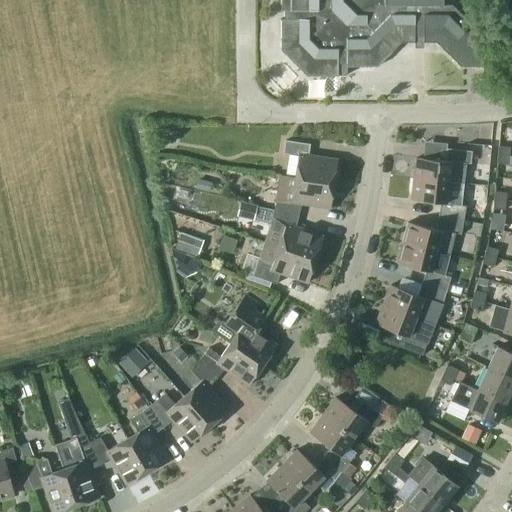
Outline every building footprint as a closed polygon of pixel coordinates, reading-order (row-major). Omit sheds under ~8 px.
[(280,0),(281,10),(284,10),(284,19),(281,19),(281,50),(307,76),(346,76),(346,66),(378,66),(401,42),(436,42),(460,66),(482,66),(482,35),(451,4),(443,4),(442,0),(280,0)] [(295,177),(334,183),(337,159),(309,155),(310,144),(285,140),(283,153),(289,154),(286,176),(295,177)] [(497,154),(509,155),(510,146),(498,145),(497,154)] [(416,157),(413,178),(448,182),(448,181),(463,183),(465,163),(470,163),(472,151),(446,148),(445,161),(416,157)] [(508,163),(509,155),(497,154),(497,162),(508,163)] [(295,177),(286,176),(279,175),(277,198),(274,209),(298,215),(301,203),(330,208),(334,183),(295,177)] [(445,202),(448,182),(413,178),(411,199),(440,202),(438,216),(463,220),(466,205),(445,202)] [(212,182),(198,179),(196,189),(209,192),(212,182)] [(493,200),(505,201),(506,192),(494,191),(493,200)] [(505,201),(493,200),(493,208),(504,209),(505,201)] [(257,205),(240,201),(237,216),(254,220),(257,205)] [(296,226),(298,215),(274,209),(271,220),(264,242),(315,259),(323,235),(296,226)] [(461,234),(463,220),(438,216),(436,229),(407,222),(402,242),(436,250),(436,251),(450,255),(456,233),(461,234)] [(205,239),(182,231),(176,247),(198,256),(205,239)] [(315,259),(264,242),(252,276),(276,284),(280,273),(308,282),(315,259)] [(426,269),(422,282),(446,290),(450,277),(445,275),(450,255),(436,251),(436,250),(402,242),(397,262),(402,264),(420,268),(422,269),(424,269),(426,269)] [(484,254),(495,257),(498,249),(486,246),(484,254)] [(493,265),(495,257),(484,254),(482,262),(493,265)] [(487,280),(478,278),(477,284),(486,286),(487,280)] [(443,301),(446,290),(422,282),(421,283),(418,294),(398,287),(394,286),(390,284),(383,304),(416,317),(434,324),(442,303),(443,301)] [(474,290),(472,298),(483,301),(486,293),(474,290)] [(261,314),(255,310),(259,304),(245,294),(225,323),(222,321),(217,322),(212,331),(230,342),(262,365),(276,344),(252,328),(261,314)] [(481,309),(483,301),(472,298),(470,306),(481,309)] [(434,324),(383,304),(375,323),(403,334),(398,346),(422,355),(426,343),(434,324)] [(511,308),(509,308),(495,304),(491,320),(501,323),(500,328),(503,329),(503,331),(511,333),(511,308)] [(473,335),(476,328),(466,324),(463,330),(473,335)] [(463,330),(462,330),(459,338),(469,343),(473,335),(463,330)] [(198,361),(217,378),(224,368),(248,385),(262,365),(230,342),(220,356),(209,348),(205,353),(198,361)] [(182,362),(188,356),(179,346),(173,352),(182,362)] [(511,352),(497,346),(487,367),(511,378),(511,352)] [(126,372),(143,357),(134,347),(118,362),(126,372)] [(96,356),(88,360),(91,366),(98,362),(96,356)] [(201,381),(184,395),(210,425),(228,409),(209,387),(217,378),(198,361),(191,369),(201,381)] [(149,395),(170,380),(156,362),(135,377),(149,395)] [(443,372),(454,377),(457,369),(447,364),(443,372)] [(478,388),(511,403),(511,400),(511,392),(510,392),(511,387),(511,378),(487,367),(478,388)] [(454,377),(443,372),(439,380),(450,384),(454,377)] [(511,403),(478,388),(460,380),(450,400),(468,409),(496,422),(502,409),(507,411),(511,403)] [(145,402),(136,392),(128,399),(136,409),(145,402)] [(210,425),(184,395),(175,404),(164,393),(157,400),(148,407),(163,427),(172,420),(192,441),(210,425)] [(447,400),(434,394),(431,399),(428,405),(441,412),(447,400)] [(322,414),(353,437),(366,419),(375,426),(382,416),(363,402),(356,411),(335,396),(322,414)] [(68,397),(57,401),(63,418),(76,414),(68,397)] [(137,432),(127,437),(147,471),(168,459),(153,434),(163,427),(148,407),(139,414),(130,419),(137,432)] [(330,447),(322,457),(340,472),(341,472),(348,478),(355,469),(348,463),(349,461),(340,455),(353,437),(322,414),(309,432),(330,447)] [(74,464),(63,468),(76,505),(99,497),(90,469),(100,464),(90,441),(89,442),(85,434),(66,441),(74,464)] [(147,471),(127,437),(107,449),(100,437),(90,441),(100,464),(111,459),(126,484),(147,471)] [(32,455),(28,443),(19,446),(23,458),(32,455)] [(456,446),(448,461),(464,470),(472,455),(456,446)] [(0,497),(13,494),(8,474),(19,471),(12,447),(1,450),(0,449),(0,497)] [(340,472),(322,457),(315,467),(297,449),(281,465),(308,491),(316,484),(325,492),(332,483),(340,472)] [(389,459),(398,467),(403,460),(394,453),(389,459)] [(442,472),(433,465),(424,457),(409,476),(418,483),(447,506),(453,499),(449,495),(463,478),(447,465),(442,472)] [(56,511),(76,505),(63,468),(52,472),(47,458),(37,462),(24,466),(33,490),(43,486),(52,511),(56,511)] [(410,477),(398,467),(389,459),(384,466),(405,483),(410,477)] [(303,511),(309,507),(301,499),(308,491),(281,465),(266,480),(284,498),(275,506),(279,511),(303,511)] [(27,474),(20,477),(25,491),(32,489),(27,474)] [(357,487),(347,478),(340,486),(351,495),(357,487)] [(438,511),(441,511),(447,506),(418,483),(404,501),(417,511),(435,511),(437,510),(438,511)] [(360,495),(369,502),(375,495),(366,488),(360,495)] [(263,511),(250,494),(232,508),(235,511),(279,511),(275,506),(268,511),(263,511)] [(369,502),(360,495),(355,502),(364,509),(369,502)] [(417,511),(404,501),(395,511),(417,511)]
